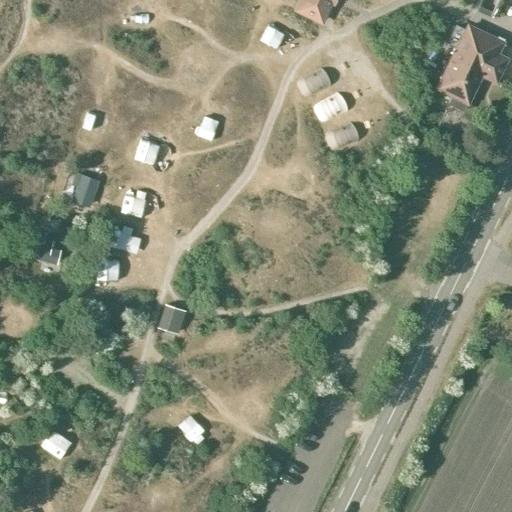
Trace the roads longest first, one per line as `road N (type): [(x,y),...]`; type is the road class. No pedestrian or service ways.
road 1 (track): [(398,0),(316,38),(285,75),(245,172),(170,259),(138,375),(85,511)]
road 2 (secondary): [(342,511),(511,164)]
